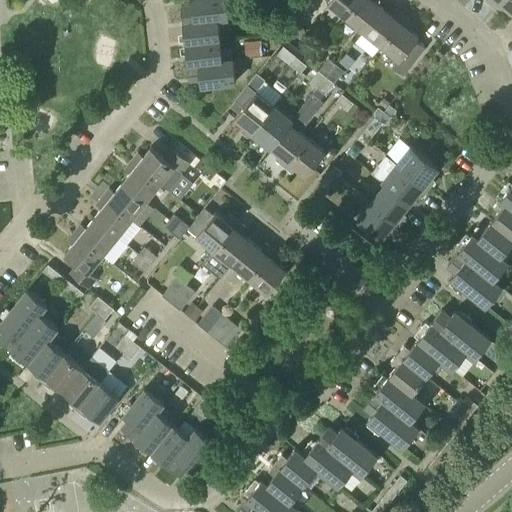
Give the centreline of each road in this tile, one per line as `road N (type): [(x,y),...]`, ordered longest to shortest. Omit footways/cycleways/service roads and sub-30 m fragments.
road 1 (residential): [(385,304),(411,255),(493,162),(506,131),(509,100),(498,64),(450,0)]
road 2 (residential): [(0,469),(98,450),(167,502),(206,500),(281,410)]
road 3 (residential): [(29,221),(58,202),(159,71),(155,8),(145,0)]
road 4 (residential): [(281,410),(144,299)]
road 5 (residential): [(281,410),(315,394),(385,304)]
road 6 (residential): [(385,304),(288,226)]
